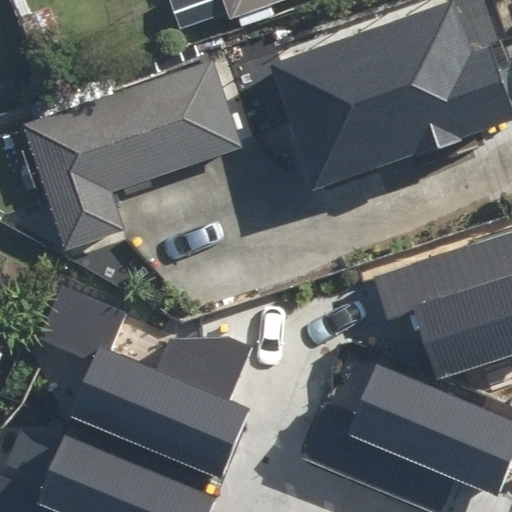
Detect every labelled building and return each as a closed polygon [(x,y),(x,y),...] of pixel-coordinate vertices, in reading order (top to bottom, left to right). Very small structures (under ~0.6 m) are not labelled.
[(239,0),(245,14),(285,0),(239,0)] [(452,0),(272,67),(318,188),(511,115),(511,111),(488,48),(473,54),(452,0)] [(228,56),(34,123),(77,247),(142,225),(129,189),(259,144),(228,56)] [(417,309),(440,380),(511,356),(511,233),(376,279),(389,318),(417,309)] [(0,328),(22,273),(5,266),(7,260),(0,257),(0,328)] [(123,314),(59,287),(37,340),(92,363),(70,414),(220,478),(250,407),(229,398),(255,350),(221,336),(173,335),(156,375),(106,354),(123,314)] [(511,464),(511,422),(377,366),(334,469),(438,511),(445,511),(458,482),(498,498),(511,464)] [(209,511),(216,497),(27,416),(1,475),(0,474),(0,511),(209,511)]
